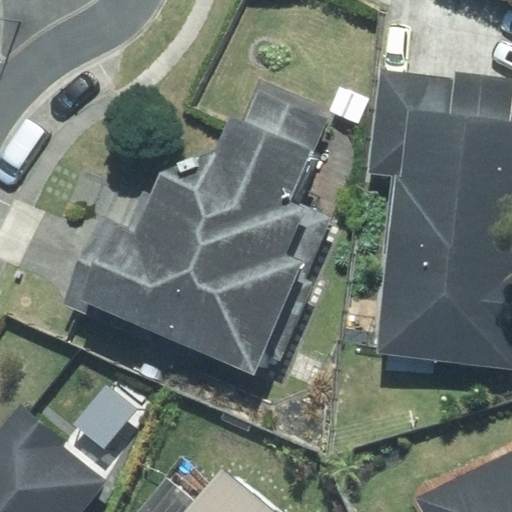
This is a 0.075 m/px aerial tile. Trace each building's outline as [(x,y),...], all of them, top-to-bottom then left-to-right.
[(511,76),(482,74),(481,82),(394,74),(383,184),(391,184),(375,352),(511,365),(511,76)] [(358,117),(263,76),(242,124),(254,129),(232,181),(196,166),(179,204),(158,195),(114,296),(283,369),(349,216),(320,204),(358,117)] [(98,511),(124,481),(37,411),(3,453),(0,450),(0,511),(98,511)] [(310,511),(255,470),(239,492),(202,464),(166,511),(310,511)] [(511,511),(511,464),(450,486),(459,511),(511,511)]
